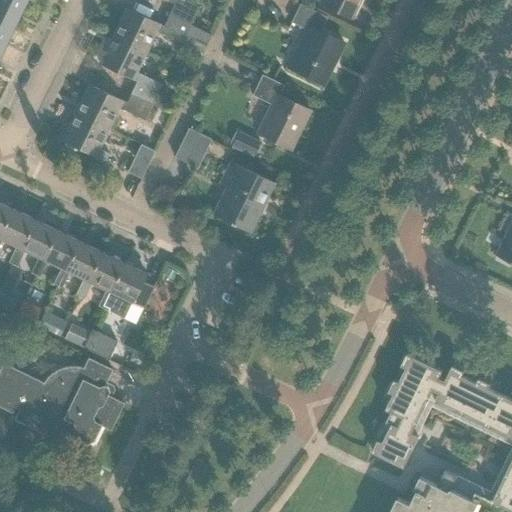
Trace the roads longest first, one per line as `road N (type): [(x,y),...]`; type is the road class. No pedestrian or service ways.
road 1 (tertiary): [(397,257),(511,20)]
road 2 (unclassified): [(219,262),(5,157)]
road 3 (tertiary): [(316,414),(397,257)]
road 4 (unclassified): [(5,157),(74,0)]
road 5 (unclassified): [(183,345),(316,414)]
road 6 (unclassified): [(511,318),(397,257)]
road 7 (tertiary): [(240,511),(316,414)]
